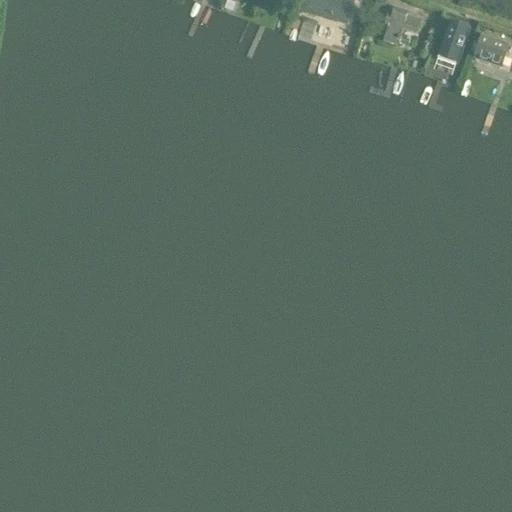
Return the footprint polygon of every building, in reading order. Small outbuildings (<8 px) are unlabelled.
[(347,28),(355,2),(349,0),(309,0),(305,15),(347,28)] [(385,9),(387,0),(376,0),(375,5),(385,9)] [(417,36),(421,24),(390,14),(386,25),(389,26),(384,42),(398,47),(403,31),(417,36)] [(448,25),(435,60),(455,67),(467,32),(448,25)] [(481,39),(474,60),(501,70),(508,48),(481,39)]
